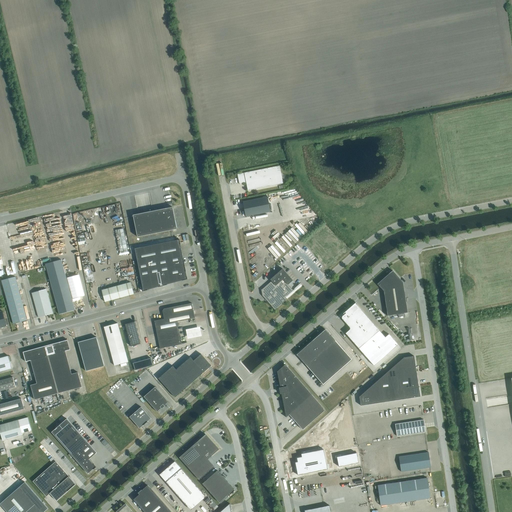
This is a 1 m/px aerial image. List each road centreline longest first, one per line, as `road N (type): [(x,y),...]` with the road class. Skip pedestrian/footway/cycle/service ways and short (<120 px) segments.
road 1 (unclassified): [(265,331),(373,237),(511,200)]
road 2 (unclassified): [(451,238),(492,511)]
road 3 (unclassified): [(453,511),(414,247)]
road 4 (unclassified): [(61,511),(231,362)]
road 5 (unclassified): [(0,341),(206,284)]
road 6 (unclassified): [(414,247),(387,260),(250,381)]
road 7 (unclassified): [(183,176),(0,219)]
road 8 (unclassified): [(265,331),(247,301),(218,162)]
road 9 (unclassified): [(217,409),(100,511)]
road 10 (unclassified): [(250,381),(265,399),(288,511)]
